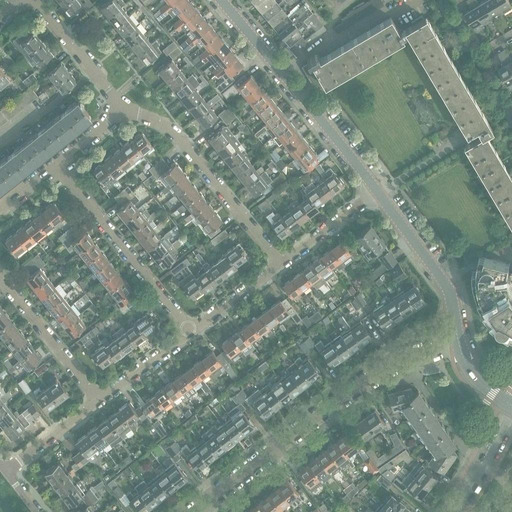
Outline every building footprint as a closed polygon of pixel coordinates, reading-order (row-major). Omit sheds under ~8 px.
[(88,0),(68,0),(62,5),(70,15),(76,10),(80,14),(79,14),(80,14),(92,4),(88,0)] [(108,16),(124,3),(121,0),(118,0),(117,1),(116,0),(108,0),(100,7),(108,16)] [(156,17),(176,0),(166,0),(168,1),(153,14),(156,17)] [(177,13),(190,2),(187,0),(176,0),(156,17),(159,20),(173,8),(177,13)] [(262,12),(275,1),(274,0),(262,0),(256,5),(262,12)] [(267,18),(288,0),(281,0),(277,3),(275,1),(262,12),(267,18)] [(273,25),(290,11),(287,8),(295,0),(288,0),(267,18),(273,25)] [(384,4),(381,0),(371,0),(342,18),(345,22),(334,28),(336,33),(384,4)] [(494,18),(504,13),(496,0),(487,0),(484,2),(494,18)] [(496,0),(504,13),(511,7),(511,5),(508,0),(496,0)] [(175,28),(196,10),(190,2),(177,13),(181,17),(172,24),(175,28)] [(494,18),(484,2),(479,5),(477,2),(474,4),(475,7),(485,24),(494,18)] [(115,26),(128,15),(121,6),(125,3),(124,3),(108,16),(115,26)] [(279,32),(307,7),(304,3),(299,7),(288,17),(286,14),(290,11),(273,25),(279,32)] [(146,16),(149,14),(141,5),(138,7),(146,16)] [(284,38),(313,14),(297,27),(294,24),(310,10),(307,7),(279,32),(284,38)] [(475,29),(485,24),(475,7),(466,13),(475,29)] [(190,28),(203,18),(196,10),(175,28),(169,33),(171,34),(173,32),(174,33),(186,24),(190,28)] [(154,25),(157,23),(149,14),(146,16),(154,25)] [(287,46),(296,56),(326,30),(326,29),(313,14),(284,38),(289,44),(287,46)] [(123,35),(136,24),(128,15),(115,26),(123,35)] [(511,225),(511,184),(483,136),(492,130),(483,114),(480,115),(422,16),(411,22),(413,25),(405,30),(406,31),(408,35),(467,135),(469,134),(473,142),(465,146),(511,226),(511,225)] [(183,48),(185,46),(210,26),(203,18),(190,28),(194,33),(186,40),(186,41),(180,46),(183,48)] [(324,85),(376,54),(403,38),(408,35),(406,31),(402,33),(400,30),(399,31),(391,18),(320,60),(317,55),(306,61),(308,64),(303,67),(315,86),(323,82),(324,85)] [(157,23),(154,25),(162,34),(164,32),(157,23)] [(130,44),(143,34),(136,24),(123,35),(130,44)] [(204,44),(216,34),(210,26),(185,46),(188,49),(191,47),(196,43),(200,47),(204,44)] [(29,53),(43,42),(34,31),(24,39),(21,35),(13,41),(25,55),(29,52),(29,53)] [(138,54),(151,43),(143,34),(130,44),(138,54)] [(196,64),(223,41),(216,34),(204,44),(207,48),(193,60),(196,64)] [(168,54),(177,47),(173,41),(162,50),(166,56),(168,54)] [(217,60),(229,49),(223,41),(196,64),(198,67),(213,55),(217,60)] [(43,42),(29,53),(40,66),(53,55),(43,42)] [(151,43),(138,54),(146,63),(159,53),(151,43)] [(177,47),(168,54),(172,59),(181,52),(177,47)] [(236,57),(229,49),(217,60),(212,64),(215,68),(212,71),(215,75),(236,57)] [(8,54),(3,58),(11,68),(16,64),(8,54)] [(236,57),(215,75),(218,78),(221,75),(224,79),(216,87),(220,92),(235,79),(231,75),(243,65),(236,57)] [(166,79),(179,69),(171,59),(164,65),(163,64),(158,68),(159,69),(158,69),(166,79)] [(511,89),(511,69),(507,60),(503,63),(505,66),(499,69),(511,90),(511,89)] [(55,83),(68,72),(60,62),(47,73),(55,83)] [(174,88),(187,78),(179,69),(166,79),(174,88)] [(0,87),(8,80),(5,77),(0,70),(0,87)] [(63,93),(76,82),(68,72),(55,83),(63,93)] [(22,81),(26,86),(36,78),(32,73),(22,81)] [(244,94),(258,83),(251,75),(247,78),(244,74),(221,92),(226,98),(232,93),(234,95),(240,90),(244,94)] [(202,81),(204,79),(201,75),(199,76),(200,78),(195,81),(198,84),(202,81)] [(26,86),(22,81),(18,76),(14,80),(21,90),(26,86)] [(181,98),(194,87),(187,78),(174,88),(181,98)] [(250,102),(264,91),(258,83),(244,94),(250,102)] [(0,126),(37,96),(32,90),(29,86),(0,110),(0,126)] [(189,107),(202,97),(194,87),(181,98),(189,107)] [(251,115),(271,99),(264,91),(250,102),(254,107),(249,112),(251,115)] [(209,106),(218,99),(220,97),(217,94),(206,102),(202,97),(189,107),(196,116),(209,106)] [(0,106),(9,100),(6,97),(0,101),(0,106)] [(263,118),(277,107),(271,99),(251,115),(257,111),(263,118)] [(51,123),(65,140),(75,131),(77,133),(81,129),(80,128),(91,118),(78,101),(51,123)] [(209,106),(196,116),(204,126),(205,125),(206,126),(210,122),(210,121),(217,115),(209,106)] [(223,118),(232,111),(228,106),(219,113),(223,118)] [(265,130),(283,114),(277,107),(263,118),(267,123),(254,133),(257,137),(258,136),(261,133),(265,130)] [(232,111),(223,118),(226,123),(236,115),(232,111)] [(276,134),(290,122),(283,114),(265,130),(268,134),(273,130),(276,134)] [(290,122),(276,134),(272,137),(279,145),(282,142),(297,130),(290,122)] [(53,149),(65,140),(51,123),(24,144),(38,161),(49,152),(50,154),(55,150),(53,149)] [(216,147),(229,137),(221,127),(214,132),(213,131),(208,135),(209,136),(208,137),(216,147)] [(289,150),(303,138),(297,130),(282,142),(287,147),(289,150)] [(132,139),(145,156),(148,153),(149,154),(155,149),(141,132),(132,139)] [(240,143),(240,144),(241,143),(233,134),(229,137),(216,147),(224,156),(240,143)] [(258,144),(256,141),(251,135),(248,137),(254,144),(252,145),(254,148),(258,144)] [(295,158),(309,146),(303,138),(289,150),(295,158)] [(145,156),(132,139),(122,147),(133,161),(138,156),(140,159),(145,156)] [(245,149),(240,144),(240,143),(224,156),(231,166),(244,155),(247,153),(244,150),(245,149)] [(27,170),(38,161),(24,144),(0,163),(0,168),(11,182),(23,173),(24,175),(28,171),(27,170)] [(309,146),(295,158),(292,160),(299,169),(300,167),(304,172),(316,162),(312,157),(316,154),(309,146)] [(123,168),(133,161),(122,147),(113,155),(123,168)] [(276,150),(271,154),(278,161),(283,157),(276,150)] [(114,176),(123,168),(113,155),(103,162),(114,176)] [(239,175),(252,165),(244,155),(231,166),(239,175)] [(156,170),(166,163),(162,158),(153,165),(156,170)] [(282,158),(278,162),(284,169),(288,165),(282,158)] [(104,183),(114,176),(103,162),(93,170),(104,183)] [(169,183),(183,172),(175,162),(169,167),(166,163),(156,170),(152,173),(156,178),(162,173),(169,183)] [(261,166),(256,170),(252,165),(239,175),(247,185),(264,170),(261,166)] [(323,172),(320,169),(318,165),(315,167),(324,179),(334,191),(343,184),(342,183),(343,183),(340,178),(339,179),(330,167),(323,172)] [(0,191),(11,182),(0,168),(0,193),(2,193),(0,191)] [(267,184),(263,178),(268,174),(264,170),(247,185),(254,194),(255,193),(256,194),(261,190),(260,189),(262,188),(266,193),(286,178),(282,172),(267,184)] [(177,192),(191,181),(183,172),(169,183),(170,183),(161,190),(164,194),(169,190),(169,191),(173,188),(177,192)] [(324,198),(334,191),(324,179),(315,186),(324,198)] [(185,202),(198,191),(191,181),(177,192),(185,202)] [(324,198),(315,186),(313,183),(312,181),(304,187),(302,183),(300,185),(315,205),(324,198)] [(318,209),(315,205),(300,185),(299,185),(302,188),(300,190),(303,194),(301,196),(304,199),(299,203),(309,215),(318,209)] [(118,201),(128,193),(124,188),(114,196),(118,201)] [(124,219),(138,208),(134,204),(139,200),(131,190),(128,193),(118,201),(122,205),(116,210),(124,219)] [(192,212),(206,201),(198,191),(185,202),(192,212)] [(267,198),(270,202),(279,196),(276,192),(267,198)] [(172,203),(177,199),(174,195),(169,199),(172,203)] [(296,199),(293,195),(291,196),(294,201),(287,206),(290,209),(299,203),(296,199)] [(262,211),(271,204),(270,202),(267,198),(257,205),(262,211)] [(200,221),(214,210),(206,201),(192,212),(200,221)] [(62,224),(58,220),(64,216),(53,202),(43,210),(54,223),(57,228),(62,224)] [(132,229),(150,214),(146,209),(149,206),(146,202),(138,209),(138,208),(124,219),(132,229)] [(300,222),(309,215),(299,203),(290,209),(300,222)] [(185,208),(182,204),(177,209),(180,213),(185,208)] [(291,229),(300,222),(290,209),(281,216),(291,229)] [(57,228),(54,223),(43,210),(34,218),(45,231),(50,227),(53,231),(57,228)] [(214,210),(200,221),(207,230),(206,231),(210,237),(220,229),(216,224),(222,220),(214,210)] [(139,239),(156,225),(152,219),(157,215),(154,211),(150,214),(132,229),(139,239)] [(291,229),(281,216),(277,212),(271,217),(274,222),(271,224),(276,231),(275,232),(279,236),(280,236),(281,236),(291,229)] [(187,222),(193,218),(190,214),(184,218),(187,222)] [(35,239),(45,231),(34,218),(24,225),(35,239)] [(157,232),(160,230),(160,229),(165,225),(161,221),(156,225),(139,239),(147,248),(160,237),(157,232)] [(26,246),(35,239),(24,225),(15,233),(26,246)] [(373,274),(375,276),(396,260),(383,242),(384,241),(381,236),(379,237),(370,225),(354,237),(368,256),(380,247),(384,253),(379,257),(383,263),(372,271),(374,274),(373,274)] [(67,239),(76,231),(72,226),(62,234),(67,239)] [(218,242),(228,234),(224,229),(214,237),(218,242)] [(172,234),(169,230),(163,235),(167,239),(172,234)] [(79,252),(93,241),(85,231),(80,236),(76,231),(67,239),(62,242),(69,251),(74,246),(79,252)] [(16,254),(26,246),(15,233),(5,241),(16,254)] [(62,242),(67,239),(62,234),(58,237),(62,242)] [(154,258),(168,247),(160,237),(147,248),(154,258)] [(175,249),(175,248),(181,243),(178,239),(168,247),(154,258),(162,267),(176,257),(172,251),(175,249)] [(332,249),(343,263),(352,256),(354,258),(359,255),(347,239),(342,242),(342,241),(332,249)] [(52,248),(56,245),(52,240),(48,243),(52,248)] [(87,262),(100,251),(93,241),(79,252),(87,262)] [(226,252),(235,265),(246,257),(244,255),(247,253),(239,243),(226,252)] [(342,263),(343,263),(332,249),(322,256),(332,268),(336,265),(339,269),(341,267),(345,272),(348,269),(345,266),(345,267),(342,263)] [(94,271),(108,260),(100,251),(87,262),(94,271)] [(237,267),(235,265),(226,252),(215,260),(226,275),(237,267)] [(226,275),(215,260),(209,265),(206,261),(205,262),(198,253),(195,255),(205,268),(216,283),(226,275)] [(335,279),(338,277),(332,268),(322,256),(313,263),(322,276),(326,280),(332,275),(335,279)] [(479,256),(479,257),(478,262),(477,271),(477,273),(473,272),(473,277),(473,282),(474,287),(475,291),(476,296),(478,300),(481,305),(483,309),(485,313),(488,316),(492,321),(496,324),(500,328),(505,331),(509,333),(511,334),(511,287),(510,284),(510,282),(509,280),(508,276),(508,272),(509,268),(510,264),(484,257),(479,256)] [(28,270),(38,262),(34,257),(24,265),(28,270)] [(34,288),(48,277),(40,268),(46,263),(42,259),(38,262),(28,270),(32,274),(26,278),(34,288)] [(102,281),(116,270),(108,260),(94,271),(91,274),(94,278),(98,275),(102,281)] [(194,276),(187,265),(183,260),(170,270),(174,275),(180,270),(185,276),(178,281),(190,296),(192,295),(194,297),(204,289),(194,276)] [(322,276),(313,263),(304,270),(314,284),(317,288),(323,283),(325,286),(325,287),(328,291),(332,289),(326,280),(322,276)] [(397,281),(406,275),(398,263),(389,269),(397,281)] [(206,291),(216,283),(205,268),(194,276),(204,289),(206,291)] [(80,275),(76,270),(72,273),(76,279),(80,275)] [(109,290),(123,279),(116,270),(102,281),(109,290)] [(317,288),(314,284),(304,270),(294,277),(304,292),(310,287),(312,289),(313,289),(316,293),(315,294),(318,298),(322,294),(317,288)] [(42,298),(55,287),(48,277),(34,288),(42,298)] [(294,299),(304,292),(294,277),(284,285),(294,299)] [(383,282),(380,277),(375,281),(379,285),(383,282)] [(123,279),(109,290),(117,299),(114,302),(118,307),(130,297),(126,292),(131,289),(123,279)] [(88,285),(83,280),(79,283),(84,288),(88,285)] [(417,286),(416,287),(413,283),(403,290),(415,307),(425,301),(423,298),(424,298),(422,294),(421,295),(419,291),(420,291),(417,286)] [(349,292),(351,295),(356,291),(353,286),(347,289),(349,292)] [(49,307),(63,296),(55,287),(42,298),(49,307)] [(95,295),(91,289),(87,293),(91,298),(95,295)] [(354,295),(360,305),(365,302),(362,297),(364,296),(360,290),(354,295)] [(405,314),(415,307),(403,290),(393,296),(405,314)] [(355,309),(360,305),(354,295),(353,295),(355,298),(350,301),(355,309)] [(57,317),(70,306),(63,296),(49,307),(57,317)] [(405,314),(393,296),(388,299),(386,296),(380,299),(394,321),(405,314)] [(123,306),(127,310),(138,302),(134,297),(123,306)] [(302,320),(301,319),(285,298),(281,301),(280,300),(270,308),(280,321),(289,314),(297,324),(302,320)] [(384,327),(394,321),(380,299),(383,303),(373,310),(384,327)] [(64,326),(78,315),(70,306),(57,317),(64,326)] [(270,328),(280,321),(270,308),(260,315),(270,328)] [(0,327),(11,319),(3,309),(0,310),(0,327)] [(148,311),(135,321),(144,334),(155,325),(154,324),(158,320),(151,309),(148,311)] [(78,315),(64,326),(72,336),(85,325),(78,315)] [(261,335),(270,328),(260,315),(251,322),(261,335)] [(302,320),(307,327),(313,324),(306,315),(301,319),(302,320)] [(326,324),(330,321),(327,316),(322,319),(326,324)] [(361,343),(350,327),(342,316),(338,319),(345,330),(340,334),(352,350),(361,343)] [(0,333),(4,339),(18,328),(11,319),(0,327),(0,333)] [(350,327),(361,343),(371,336),(360,320),(350,327)] [(146,336),(144,334),(135,321),(124,329),(135,344),(146,336)] [(263,338),(261,335),(251,322),(241,329),(251,342),(257,338),(259,341),(263,338)] [(12,349),(26,338),(18,328),(4,339),(12,349)] [(84,343),(95,334),(92,329),(80,338),(84,343)] [(125,352),(135,344),(124,329),(114,337),(125,352)] [(251,342),(241,329),(232,336),(241,349),(245,354),(254,347),(251,342)] [(300,335),(310,348),(315,344),(309,336),(311,335),(307,331),(300,335)] [(342,357),(352,350),(340,334),(330,341),(342,357)] [(304,353),(310,348),(300,335),(295,339),(304,353)] [(221,352),(229,363),(233,360),(234,361),(241,355),(245,359),(247,357),(245,354),(241,349),(232,336),(222,344),(225,349),(221,352)] [(115,359),(125,352),(114,337),(108,341),(105,337),(101,340),(104,344),(103,344),(113,357),(115,359)] [(20,359),(34,348),(26,338),(12,349),(20,359)] [(342,357),(330,341),(324,345),(321,341),(317,344),(320,348),(331,364),(342,357)] [(102,365),(113,357),(103,344),(90,354),(98,365),(101,363),(102,365)] [(8,369),(11,373),(16,369),(16,370),(24,364),(28,369),(42,358),(34,348),(20,359),(8,369)] [(229,363),(221,352),(216,356),(212,351),(203,358),(216,376),(222,371),(219,367),(222,364),(232,378),(233,378),(235,381),(239,377),(229,363)] [(261,355),(262,357),(264,359),(269,355),(266,351),(261,355)] [(8,358),(5,354),(0,358),(0,359),(3,363),(8,358)] [(275,354),(268,359),(271,362),(277,357),(275,354)] [(316,366),(315,367),(307,357),(302,361),(299,356),(294,360),(310,381),(319,373),(320,371),(316,366)] [(216,376),(203,358),(193,366),(203,379),(208,375),(214,383),(218,380),(216,376)] [(301,388),(310,381),(294,360),(294,361),(297,365),(289,372),(301,388)] [(34,370),(38,375),(47,367),(44,362),(34,370)] [(202,379),(203,379),(193,366),(183,373),(193,386),(199,381),(202,384),(201,387),(205,391),(207,391),(208,391),(212,397),(215,395),(202,379)] [(26,385),(38,376),(34,371),(18,383),(26,393),(30,390),(26,385)] [(292,395),(301,388),(289,372),(280,379),(292,395)] [(183,393),(193,386),(183,373),(174,380),(183,393)] [(47,387),(58,401),(69,393),(58,379),(57,379),(55,375),(53,376),(56,380),(47,387)] [(283,402),(292,395),(280,379),(271,386),(283,402)] [(186,396),(183,393),(174,380),(164,387),(174,400),(180,396),(182,399),(186,396)] [(257,388),(250,394),(247,396),(241,388),(241,389),(235,382),(231,386),(243,401),(246,398),(250,404),(253,401),(265,416),(274,409),(259,390),(257,388)] [(283,402),(271,386),(268,383),(259,390),(274,409),(283,402)] [(240,403),(243,401),(231,386),(229,388),(234,394),(231,397),(238,405),(228,412),(244,433),(253,426),(252,425),(253,424),(249,419),(248,419),(241,410),(244,408),(240,403)] [(47,409),(58,401),(47,387),(41,391),(39,387),(33,391),(47,409)] [(174,400),(164,387),(154,395),(164,408),(171,403),(177,411),(180,409),(174,400)] [(417,397),(414,393),(410,387),(403,388),(402,387),(396,389),(396,391),(388,393),(392,409),(398,408),(399,409),(402,407),(417,397)] [(0,412),(8,406),(4,401),(12,395),(8,390),(5,393),(0,397),(0,412)] [(428,404),(422,396),(418,390),(414,393),(417,397),(402,407),(409,417),(428,404)] [(154,395),(145,402),(148,407),(151,411),(154,415),(160,410),(163,414),(167,412),(164,408),(154,395)] [(216,398),(211,402),(213,406),(219,401),(216,398)] [(28,408),(33,404),(30,400),(23,405),(27,409),(28,408)] [(145,415),(143,411),(139,407),(135,410),(134,409),(135,408),(131,402),(129,403),(128,402),(117,410),(131,429),(132,430),(137,427),(133,422),(139,418),(143,423),(144,421),(148,418),(145,415)] [(33,404),(28,408),(36,417),(40,414),(33,404)] [(437,417),(435,414),(428,404),(409,417),(418,430),(437,417)] [(20,415),(17,411),(14,413),(8,406),(0,412),(0,422),(4,427),(20,415)] [(363,417),(375,433),(385,426),(374,409),(363,417)] [(126,433),(131,429),(117,410),(107,418),(118,433),(124,441),(126,440),(124,437),(127,435),(126,433)] [(235,440),(244,433),(228,412),(227,413),(231,417),(222,424),(235,440)] [(20,415),(4,427),(12,437),(13,436),(14,437),(19,433),(18,432),(25,427),(30,422),(25,416),(22,413),(20,415)] [(189,419),(192,423),(198,418),(195,414),(189,419)] [(364,441),(375,433),(363,417),(352,424),(364,441)] [(445,429),(439,420),(437,417),(418,430),(426,442),(445,429)] [(124,441),(118,433),(107,418),(97,425),(108,440),(115,435),(117,438),(118,437),(122,442),(124,441)] [(157,431),(152,424),(148,418),(144,421),(153,433),(157,431)] [(189,419),(183,424),(186,428),(192,423),(189,419)] [(167,433),(161,425),(157,420),(152,424),(157,431),(162,437),(167,433)] [(226,447),(235,440),(222,424),(217,428),(214,424),(210,427),(226,447)] [(98,448),(108,440),(97,425),(86,433),(98,448)] [(216,454),(226,447),(210,427),(201,434),(204,438),(216,454)] [(456,444),(452,439),(445,429),(426,442),(434,453),(449,442),(452,446),(456,444)] [(100,452),(98,448),(86,433),(76,441),(77,442),(75,443),(80,449),(81,448),(82,449),(77,453),(85,464),(90,460),(91,461),(94,461),(96,459),(96,457),(101,453),(100,452)] [(396,445),(400,443),(395,433),(389,436),(394,446),(393,447),(396,445)] [(170,434),(165,438),(170,444),(176,453),(180,450),(180,449),(181,449),(175,441),(170,434)] [(356,454),(354,450),(356,448),(345,435),(336,442),(350,461),(351,460),(356,456),(356,454)] [(207,461),(216,454),(204,438),(199,443),(197,440),(193,443),(207,461)] [(351,460),(350,461),(336,442),(327,449),(340,467),(341,468),(348,462),(352,467),(355,465),(351,460)] [(456,452),(452,446),(449,442),(434,453),(431,455),(432,457),(429,461),(443,471),(448,464),(449,465),(454,459),(452,458),(456,452)] [(207,461),(193,443),(195,446),(190,450),(186,445),(181,449),(180,449),(180,450),(184,455),(186,453),(198,469),(207,461)] [(176,453),(170,444),(165,448),(171,456),(170,457),(174,462),(164,469),(177,485),(186,478),(185,477),(187,476),(182,471),(182,472),(174,462),(180,458),(176,453)] [(341,468),(340,467),(327,449),(317,456),(331,474),(332,475),(341,468)] [(373,462),(376,459),(378,458),(371,449),(366,452),(369,457),(373,462)] [(136,457),(134,453),(133,452),(127,456),(129,458),(124,462),(126,464),(131,460),(131,461),(136,457)] [(80,467),(85,464),(77,453),(72,457),(76,462),(71,466),(73,469),(78,465),(80,467)] [(409,455),(405,457),(402,460),(408,464),(413,458),(409,455)] [(331,474),(317,456),(308,464),(318,478),(322,483),(328,478),(327,476),(331,474)] [(378,469),(376,467),(373,462),(369,457),(363,461),(372,473),(378,469),(379,471),(378,469)] [(53,484),(68,472),(60,462),(53,467),(52,466),(46,471),(47,472),(45,473),(53,484)] [(437,477),(428,469),(426,468),(423,465),(422,464),(421,465),(418,462),(410,472),(428,487),(437,477)] [(322,483),(318,478),(308,464),(298,472),(303,478),(300,480),(310,492),(322,483)] [(168,492),(177,485),(164,469),(155,477),(168,492)] [(388,470),(385,472),(382,474),(392,481),(396,477),(388,470)] [(61,494),(76,483),(68,472),(53,484),(61,494)] [(420,497),(428,487),(410,472),(407,476),(410,478),(405,484),(420,497)] [(388,489),(391,484),(392,484),(380,474),(376,479),(378,481),(388,489)] [(159,500),(168,492),(155,477),(146,484),(159,500)] [(113,479),(107,483),(112,489),(119,497),(123,493),(117,485),(118,485),(113,479)] [(364,479),(355,486),(358,490),(367,482),(364,479)] [(93,486),(87,490),(80,480),(76,483),(61,494),(69,505),(71,504),(72,504),(78,500),(77,499),(81,496),(84,500),(96,491),(98,490),(98,487),(96,485),(93,487),(93,486)] [(150,507),(159,500),(146,484),(143,480),(134,487),(137,491),(150,507)] [(278,488),(290,503),(294,508),(298,505),(294,500),(300,495),(288,480),(278,488)] [(281,511),(290,503),(278,488),(268,495),(281,511)] [(347,494),(350,498),(357,491),(353,488),(347,494)] [(93,511),(88,505),(100,496),(96,491),(84,500),(88,505),(80,510),(80,509),(76,511),(93,511)] [(130,492),(126,495),(138,511),(143,511),(150,507),(137,491),(132,495),(130,492)] [(350,498),(347,494),(338,501),(343,506),(350,498)] [(279,511),(281,511),(268,495),(259,502),(266,511),(279,511)] [(385,505),(394,511),(407,511),(408,511),(407,510),(407,509),(403,505),(404,503),(399,499),(398,501),(392,496),(385,505)] [(251,511),(266,511),(259,502),(250,510),(251,511)]
